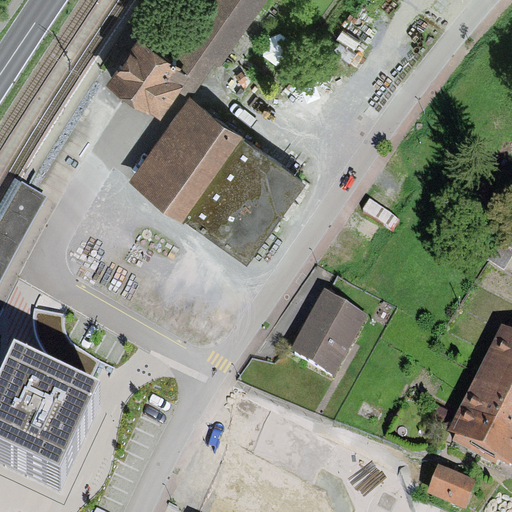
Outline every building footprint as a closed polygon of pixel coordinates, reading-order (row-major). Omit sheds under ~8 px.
[(213,0),(173,54),(145,33),(113,76),(165,115),(187,87),(197,95),(268,0),(213,0)] [(248,264),(305,184),(185,99),(128,180),(248,264)] [(0,285),(10,266),(47,200),(20,184),(0,221),(0,285)] [(370,318),(325,294),(293,354),(338,378),(370,318)] [(511,335),(503,331),(449,438),(511,469),(511,335)] [(0,396),(0,469),(15,476),(58,497),(82,446),(99,410),(58,391),(13,369),(0,396)] [(308,511),(338,451),(243,405),(227,437),(196,501),(191,511),(308,511)] [(403,511),(405,509),(393,476),(346,453),(332,483),(343,505),(339,511),(403,511)] [(477,484),(441,470),(430,497),(466,511),(477,484)]
